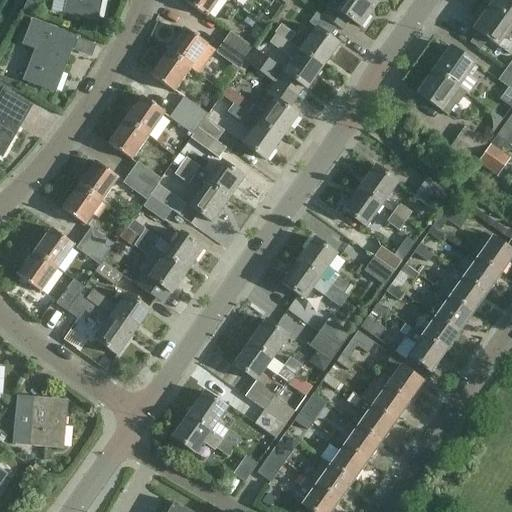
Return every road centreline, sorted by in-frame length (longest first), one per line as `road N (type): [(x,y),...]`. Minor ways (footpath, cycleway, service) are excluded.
road 1 (residential): [(139,416),(429,0)]
road 2 (residential): [(0,205),(88,105),(143,0)]
road 3 (residential): [(380,511),(511,328)]
road 4 (residential): [(139,416),(0,312)]
road 5 (residential): [(243,511),(122,442)]
